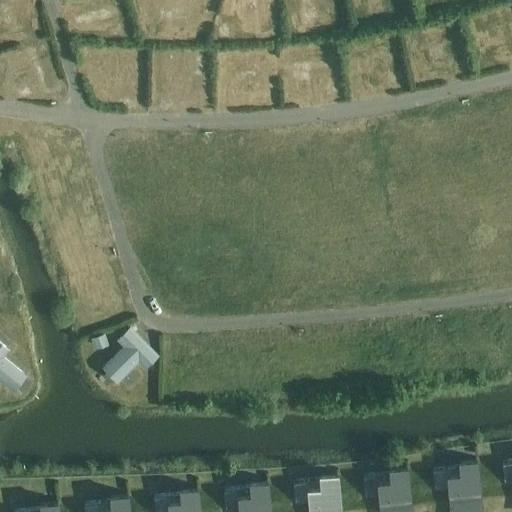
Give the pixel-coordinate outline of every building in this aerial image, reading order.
[(0,0),(0,8),(1,16),(13,14),(10,0),(0,0)] [(35,0),(11,0),(17,22),(40,16),(35,0)] [(70,0),(74,12),(113,1),(112,0),(70,0)] [(183,0),(187,15),(201,12),(198,0),(149,0),(150,1),(155,0),(183,0)] [(256,0),(257,22),(272,22),(272,0),(256,0)] [(511,9),(509,0),(492,0),(467,6),(472,24),(511,14),(511,9)] [(410,40),(444,38),(443,20),(409,21),(410,40)] [(499,21),(486,23),(488,35),(501,33),(499,21)] [(365,57),(363,46),(392,42),(391,29),(347,34),(350,59),(365,57)] [(49,33),(35,36),(43,81),(56,79),(49,33)] [(326,53),(326,38),(284,39),(285,58),(315,57),(315,53),(326,53)] [(159,43),(157,85),(183,87),(186,44),(159,43)] [(222,59),(264,61),(265,45),(223,43),(222,59)] [(123,86),(136,86),(135,46),(122,46),(123,86)] [(104,365),(116,377),(138,356),(144,363),(155,353),(129,327),(119,337),(126,344),(104,365)] [(0,376),(12,386),(23,373),(0,354),(0,353),(5,347),(0,342),(0,376)] [(450,510),(452,510),(458,509),(458,511),(481,511),(481,507),(478,482),(476,457),(474,457),(474,465),(459,466),(434,469),(434,468),(432,469),(434,492),(448,491),(450,510)] [(511,460),(503,462),(503,461),(501,462),(504,485),(511,484),(511,460)] [(410,511),(409,489),(406,464),(404,464),(404,472),(389,473),(364,476),(364,475),(362,475),(364,499),(379,498),(380,511),(410,511)] [(309,511),(340,511),(339,496),(336,471),(334,471),(335,478),(320,480),(294,483),(294,482),(292,482),(295,506),(309,505),(309,511)] [(270,511),(269,503),(267,478),(264,478),(265,485),(250,487),(224,489),(223,489),(224,511),(234,511),(239,511),(270,511)] [(154,511),(199,511),(197,485),(195,485),(195,492),(180,494),(154,496),(153,496),(154,511)] [(83,511),(129,511),(127,492),(125,492),(125,499),(110,501),(85,503),(83,503),(83,511)] [(13,511),(58,511),(57,499),(55,499),(55,506),(40,508),(15,510),(13,510),(13,511)]
